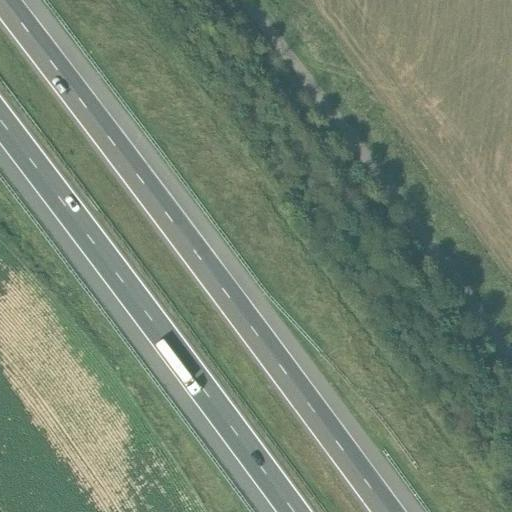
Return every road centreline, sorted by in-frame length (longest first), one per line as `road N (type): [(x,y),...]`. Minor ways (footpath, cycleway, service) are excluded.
road 1 (motorway): [(386,511),(3,0)]
road 2 (motorway): [(0,132),(292,511)]
